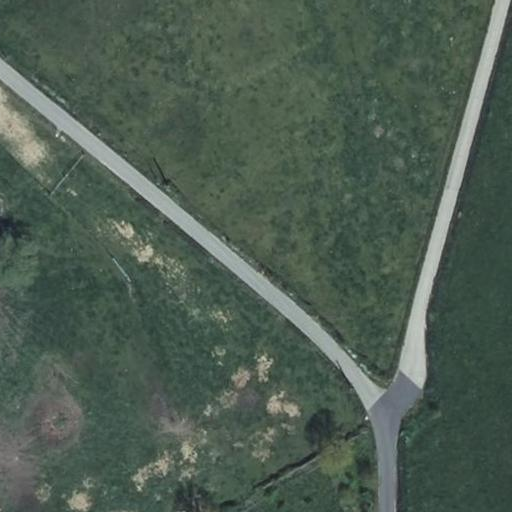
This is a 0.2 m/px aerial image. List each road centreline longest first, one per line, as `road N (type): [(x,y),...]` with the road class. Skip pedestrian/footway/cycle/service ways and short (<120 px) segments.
road 1 (unclassified): [(393,418),(320,333),(0,73)]
road 2 (unclassified): [(393,418),(413,378),(503,0)]
